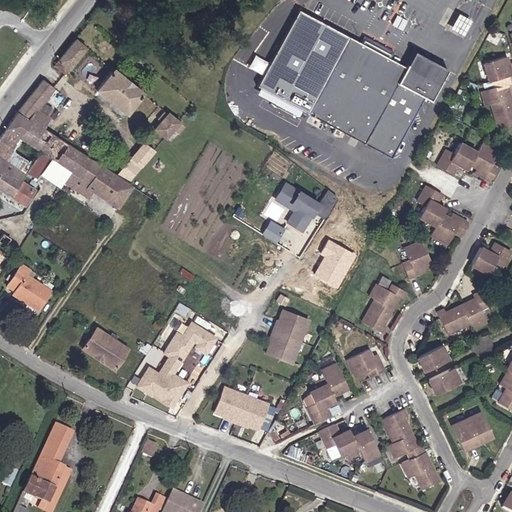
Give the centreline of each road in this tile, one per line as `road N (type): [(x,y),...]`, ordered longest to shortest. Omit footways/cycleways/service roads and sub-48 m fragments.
road 1 (residential): [(511,166),(439,292),(417,307),(396,345),(462,482)]
road 2 (residential): [(390,511),(145,416)]
road 3 (unknown): [(174,427),(290,241)]
road 4 (residential): [(145,416),(34,365),(0,340)]
road 5 (residential): [(89,0),(0,116)]
